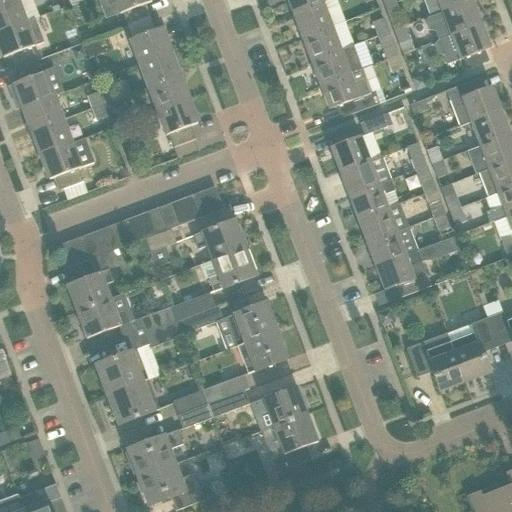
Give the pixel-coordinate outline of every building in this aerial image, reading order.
[(0,31),(25,22),(16,0),(12,0),(0,4),(0,31)] [(122,13),(127,26),(149,18),(145,5),(151,3),(150,0),(114,0),(120,14),(122,13)] [(286,0),(293,16),(323,4),(321,0),(286,0)] [(381,0),(385,8),(395,4),(393,0),(381,0)] [(440,15),(472,3),(470,0),(422,0),(430,18),(440,14),(440,15)] [(430,18),(425,23),(428,31),(434,32),(438,42),(480,26),(472,3),(440,15),(440,14),(430,18)] [(302,40),(332,29),(323,4),(293,16),(302,40)] [(394,32),(404,28),(395,4),(385,8),(394,32)] [(154,31),(149,18),(127,26),(132,40),(129,40),(139,65),(170,53),(161,29),(154,31)] [(25,22),(0,31),(0,51),(3,59),(9,56),(14,69),(35,61),(30,48),(34,47),(43,43),(34,19),(25,22)] [(378,38),(388,34),(383,20),(373,24),(378,38)] [(447,65),(489,49),(480,26),(438,42),(435,43),(432,46),(435,55),(443,56),(447,65)] [(403,55),(413,51),(404,28),(394,32),(403,55)] [(352,47),(340,51),(332,29),(302,40),(311,63),(352,48),(352,47)] [(387,61),(397,57),(388,34),(378,38),(387,61)] [(75,61),(85,58),(81,46),(70,50),(75,61)] [(371,66),(360,69),(352,48),(311,63),(320,86),(371,67),(371,66)] [(139,65),(148,88),(179,76),(170,53),(139,65)] [(16,94),(11,96),(17,110),(21,108),(22,109),(53,97),(63,93),(54,68),(40,73),(35,61),(14,69),(19,82),(13,85),(16,94)] [(375,93),(380,91),(371,67),(320,86),(328,109),(336,107),(340,119),(379,104),(375,93)] [(148,88),(157,112),(188,100),(179,76),(148,88)] [(418,76),(412,79),(416,90),(417,91),(428,87),(425,80),(418,76)] [(491,88),(483,91),(479,79),(446,92),(459,127),(469,124),(500,112),(491,88)] [(106,104),(117,100),(113,88),(102,92),(106,104)] [(90,109),(101,105),(97,93),(86,98),(90,109)] [(22,109),(31,132),(62,121),(53,97),(22,109)] [(111,116),(122,112),(117,100),(106,104),(111,116)] [(197,124),(188,100),(157,112),(166,136),(168,135),(173,148),(195,140),(190,127),(197,124)] [(420,101),(409,106),(413,116),(428,110),(424,100),(420,101)] [(101,105),(90,109),(95,122),(106,118),(101,105)] [(478,149),(509,137),(500,112),(469,124),(478,149)] [(364,136),(387,127),(383,115),(359,124),(364,136)] [(31,132),(40,156),(71,144),(62,121),(31,132)] [(487,172),(511,162),(511,144),(509,137),(478,149),(487,172)] [(360,138),(330,149),(339,172),(369,161),(360,138)] [(80,169),(71,144),(40,156),(49,180),(55,178),(60,191),(83,182),(78,169),(80,169)] [(414,172),(426,168),(416,144),(405,148),(414,172)] [(431,166),(442,162),(436,147),(425,151),(431,166)] [(348,197),(378,186),(369,161),(339,172),(348,197)] [(435,179),(446,175),(442,162),(431,166),(435,179)] [(511,162),(487,172),(478,175),(487,198),(495,195),(511,188),(511,162)] [(423,195),(435,191),(426,168),(414,172),(423,195)] [(378,186),(348,197),(357,220),(387,209),(399,204),(394,192),(390,181),(378,186)] [(212,214),(223,210),(214,188),(203,192),(212,214)] [(505,219),(511,215),(511,188),(495,195),(500,207),(484,213),(488,224),(492,223),(504,218),(505,219)] [(200,219),(212,214),(203,192),(192,196),(200,219)] [(448,213),(459,209),(454,195),(442,199),(448,213)] [(189,223),(200,219),(192,196),(180,200),(189,223)] [(177,227),(189,223),(180,200),(169,205),(177,227)] [(438,201),(427,205),(432,219),(444,215),(438,201)] [(166,231),(171,230),(177,227),(169,205),(158,209),(166,231)] [(155,236),(166,231),(158,209),(147,213),(155,236)] [(366,244),(396,232),(387,209),(357,220),(366,244)] [(453,227),(464,222),(459,209),(448,213),(453,227)] [(144,240),(155,236),(147,213),(136,217),(144,240)] [(444,215),(432,219),(437,232),(449,228),(444,215)] [(504,218),(492,223),(499,242),(504,255),(511,252),(511,254),(511,215),(505,219),(504,218)] [(132,244),(144,240),(136,217),(124,222),(132,244)] [(209,262),(244,249),(233,221),(192,237),(197,250),(204,248),(209,262)] [(121,248),(132,244),(124,222),(113,226),(121,248)] [(109,253),(121,248),(113,226),(101,230),(109,253)] [(417,252),(417,251),(408,228),(396,232),(366,244),(375,268),(417,252)] [(99,257),(109,253),(101,230),(90,234),(99,257)] [(149,254),(176,243),(171,230),(166,231),(155,236),(144,240),(144,241),(149,254)] [(88,261),(88,260),(99,257),(90,234),(80,238),(88,261)] [(77,265),(88,261),(80,238),(68,243),(77,265)] [(113,253),(144,241),(144,240),(132,244),(121,248),(109,253),(99,257),(88,260),(94,275),(66,286),(76,313),(110,300),(105,286),(112,283),(107,270),(118,266),(113,253)] [(66,269),(77,265),(68,243),(57,247),(66,269)] [(213,293),(255,277),(244,249),(209,262),(215,277),(208,279),(213,293)] [(400,299),(430,287),(417,252),(375,268),(384,291),(396,287),(400,299)] [(176,322),(213,308),(209,294),(170,309),(176,322)] [(124,312),(117,315),(110,300),(76,313),(86,340),(117,328),(128,324),(124,312)] [(235,347),(275,332),(265,304),(225,319),(235,347)] [(181,336),(222,321),(217,307),(214,308),(213,308),(176,322),(181,336)] [(144,334),(176,322),(170,309),(139,320),(144,334)] [(487,319),(486,319),(495,343),(510,338),(511,342),(511,320),(507,323),(503,313),(502,313),(487,319)] [(480,349),(495,343),(486,319),(470,325),(474,335),(450,344),(464,383),(489,374),(480,349)] [(180,336),(181,336),(176,322),(144,334),(150,349),(181,338),(180,336)] [(250,358),(241,362),(246,376),(267,368),(286,361),(275,332),(245,344),(250,358)] [(450,344),(447,345),(443,335),(406,349),(417,378),(432,373),(439,393),(464,383),(450,344)] [(0,378),(9,375),(0,350),(0,378)] [(107,396),(147,381),(137,350),(96,366),(107,396)] [(243,392),(249,390),(243,376),(202,392),(207,406),(243,392)] [(118,426),(158,411),(147,381),(107,396),(118,426)] [(272,428),(307,415),(296,387),(262,400),(253,403),(258,416),(266,413),(272,428)] [(177,417),(207,406),(202,392),(171,403),(177,417)] [(248,406),(243,392),(207,406),(212,419),(248,406)] [(181,430),(212,419),(207,406),(177,417),(181,430)] [(317,443),(307,415),(272,428),(279,449),(268,453),(275,474),(303,463),(298,450),(317,443)] [(9,445),(20,440),(15,429),(4,433),(9,445)] [(169,450),(182,446),(177,432),(128,451),(138,478),(175,465),(169,450)] [(0,447),(9,445),(4,433),(0,434),(0,447)] [(175,465),(138,478),(149,506),(171,498),(177,511),(215,497),(209,483),(197,487),(193,475),(180,480),(175,465)] [(511,511),(511,470),(505,473),(510,485),(481,496),(480,492),(465,497),(470,511),(511,511)] [(244,499),(258,494),(255,485),(241,489),(244,499)] [(65,511),(55,486),(19,500),(23,511),(65,511)]
